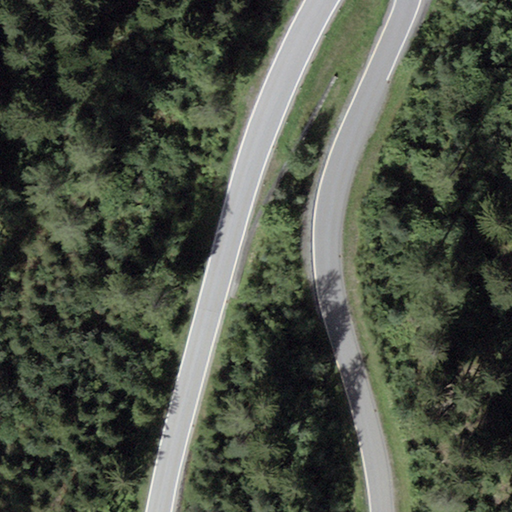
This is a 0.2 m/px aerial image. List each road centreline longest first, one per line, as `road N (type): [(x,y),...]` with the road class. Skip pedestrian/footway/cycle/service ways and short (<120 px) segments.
road 1 (tertiary): [(322,0),(260,135),(158,511)]
road 2 (tertiary): [(407,0),(340,174),(328,246),(331,291),(375,447),(384,511)]
